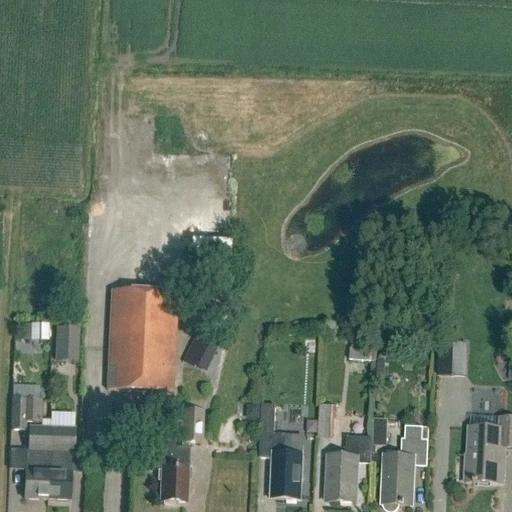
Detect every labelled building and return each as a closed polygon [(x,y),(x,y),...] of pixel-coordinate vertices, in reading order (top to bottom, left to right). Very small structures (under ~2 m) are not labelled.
[(231,263),(230,241),(192,243),(193,265),(231,263)] [(172,394),(177,297),(112,294),(107,391),(172,394)] [(30,325),(30,340),(46,340),(46,325),(30,325)] [(77,365),(79,331),(56,330),(54,364),(77,365)] [(183,362),(204,372),(216,347),(195,337),(183,362)] [(454,378),(455,358),(467,358),(468,346),(439,345),(438,377),(454,378)] [(371,363),(371,352),(349,350),(349,362),(371,363)] [(28,401),(29,378),(16,378),(15,401),(11,401),(10,433),(25,433),(25,424),(40,425),(41,402),(28,401)] [(249,407),(248,421),(262,422),(263,408),(249,407)] [(301,504),(304,458),(302,458),(286,457),(287,438),(287,437),(275,436),(277,408),(263,408),(262,422),(262,436),(260,461),(273,462),(271,502),(301,504)] [(320,409),(320,419),(332,420),(332,409),(320,409)] [(151,465),(151,468),(152,468),(152,470),(161,471),(161,474),(158,474),(158,483),(161,484),(160,505),(163,505),(163,508),(173,508),(173,505),(187,506),(188,483),(190,484),(191,471),(188,471),(189,451),(188,451),(188,446),(202,446),(204,415),(183,414),(182,427),(169,427),(166,430),(166,440),(169,443),(182,444),(181,451),(153,449),(152,465),(151,465)] [(387,423),(374,422),(373,443),(386,443),(387,423)] [(511,452),(511,422),(501,422),(500,433),(469,431),(466,485),(502,487),(504,452),(511,452)] [(427,443),(428,430),(405,429),(405,442),(403,442),(402,459),(385,459),(383,507),(383,509),(384,511),(397,511),(399,510),(399,507),(413,508),(415,468),(428,469),(429,443),(427,443)] [(47,504),(50,432),(30,431),(28,453),(27,453),(25,502),(47,504)] [(50,432),(47,504),(70,505),(72,457),(73,457),(74,433),(50,432)] [(286,457),(302,458),(303,439),(287,438),(286,457)] [(372,466),(373,440),(348,439),(347,459),(329,458),(327,504),(357,505),(359,465),(372,466)]
